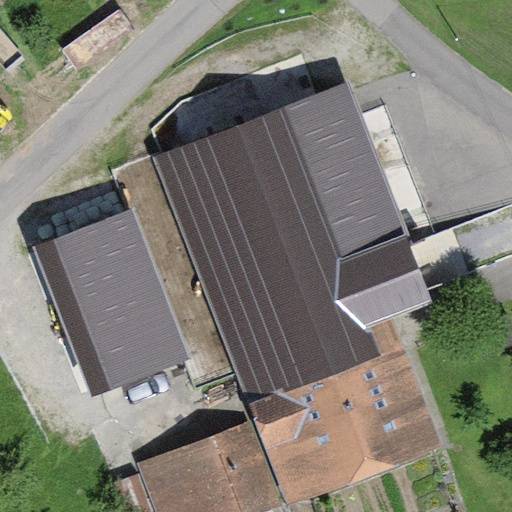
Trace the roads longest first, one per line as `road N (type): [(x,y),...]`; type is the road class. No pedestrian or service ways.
road 1 (unclassified): [(0,196),(206,0)]
road 2 (unclassified): [(372,0),(511,113)]
